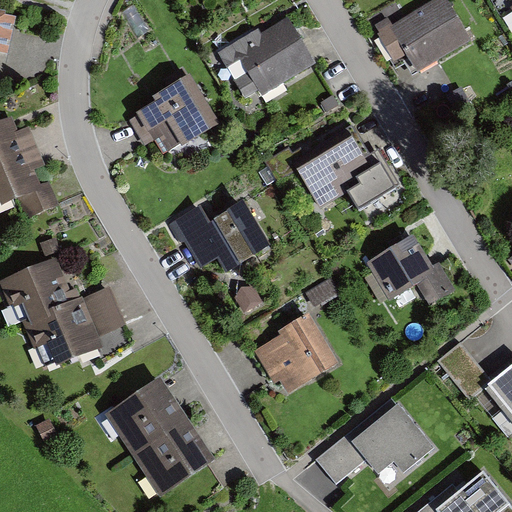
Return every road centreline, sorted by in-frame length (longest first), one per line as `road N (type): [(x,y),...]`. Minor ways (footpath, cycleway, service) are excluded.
road 1 (residential): [(93,0),(79,39),(78,140),(99,193),(280,482)]
road 2 (residential): [(324,0),(506,301)]
